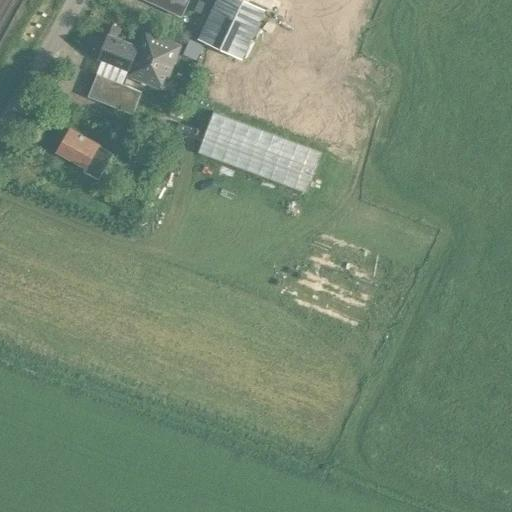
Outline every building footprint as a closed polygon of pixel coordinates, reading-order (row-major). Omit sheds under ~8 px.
[(213,0),(196,37),(240,57),(264,7),(248,0),(213,0)] [(142,28),(136,43),(135,44),(107,32),(97,57),(126,69),(124,75),(160,89),(180,43),(142,28)] [(189,37),(185,46),(192,49),(188,58),(195,60),(202,42),(189,37)] [(86,94),(131,112),(140,90),(95,72),(86,94)] [(211,109),(196,150),(306,191),(321,150),(211,109)] [(111,150),(98,143),(98,142),(69,126),(55,150),(83,165),(81,169),(96,177),(111,150)] [(108,184),(98,178),(93,186),(104,192),(108,184)] [(120,208),(116,219),(126,223),(130,213),(120,208)]
